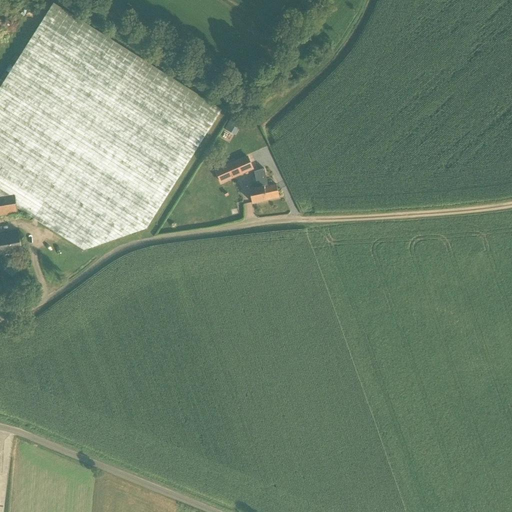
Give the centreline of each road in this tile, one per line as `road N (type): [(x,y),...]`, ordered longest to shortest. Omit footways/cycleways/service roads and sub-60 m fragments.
road 1 (unclassified): [(0,320),(139,243),(306,220)]
road 2 (unclassified): [(0,427),(215,511)]
road 3 (track): [(366,0),(325,65),(223,163)]
road 4 (track): [(306,220),(511,204)]
